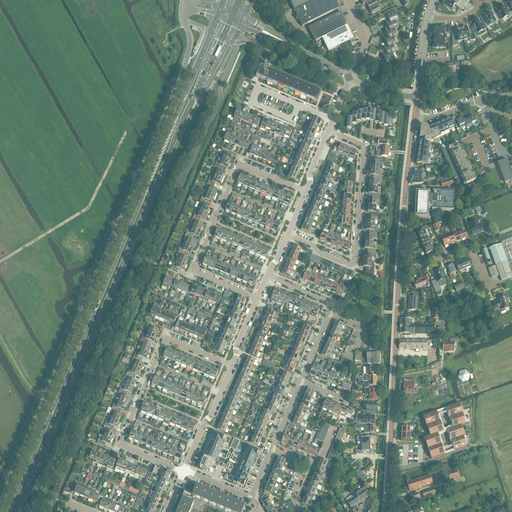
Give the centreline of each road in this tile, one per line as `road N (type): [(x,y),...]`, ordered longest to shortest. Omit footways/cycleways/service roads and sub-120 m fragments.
road 1 (primary): [(217,17),(9,511)]
road 2 (primary): [(16,511),(230,22)]
road 3 (unclassified): [(0,503),(180,77),(191,40),(184,21)]
road 4 (residential): [(231,365),(163,342),(120,445),(182,471)]
road 5 (residential): [(305,191),(245,167),(235,171),(195,268),(256,298)]
road 6 (residential): [(388,470),(399,269)]
road 7 (track): [(0,263),(87,207),(128,128)]
road 8 (residential): [(286,235),(352,263),(360,145)]
road 9 (residential): [(399,269),(413,118)]
